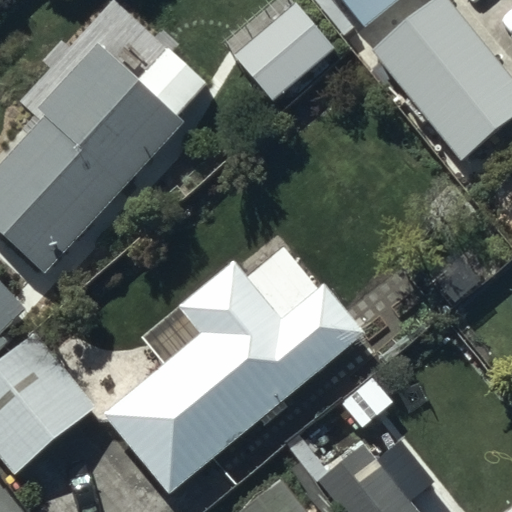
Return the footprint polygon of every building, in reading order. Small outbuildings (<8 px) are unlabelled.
[(408,0),(309,0),(343,42),(362,27),(367,33),(408,0)] [(509,69),(452,0),(439,0),(371,56),(432,131),(509,69)] [(40,108),(46,114),(0,165),(0,229),(48,274),(186,121),(179,115),(211,80),(156,30),(125,64),(100,41),(40,108)] [(102,411),(170,492),(366,328),(325,280),(319,285),(285,243),(247,274),(234,258),(143,333),(164,359),(102,411)] [(0,345),(33,314),(0,279),(0,345)] [(32,331),(0,356),(0,459),(11,473),(93,407),(32,331)] [(418,511),(376,459),(331,495),(344,511),(418,511)] [(309,511),(282,477),(237,511),(309,511)]
